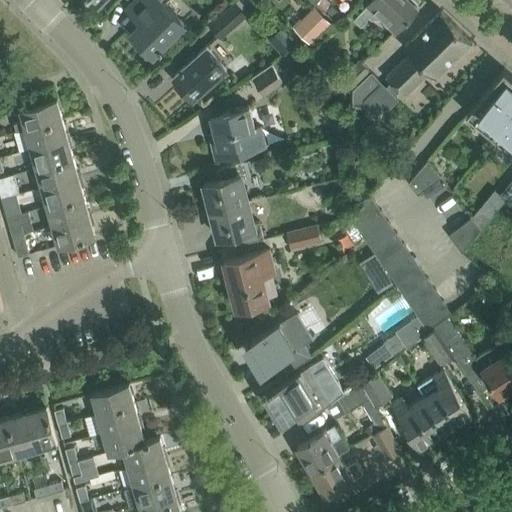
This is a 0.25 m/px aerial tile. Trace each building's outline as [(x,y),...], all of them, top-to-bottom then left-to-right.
[(164,45),(162,43),(167,38),(169,39),(175,33),(174,31),(184,21),(162,0),(134,0),(132,3),(146,17),(132,31),(134,30),(154,49),(152,51),(153,52),(160,45),(161,47),(164,45)] [(369,0),(369,1),(354,16),(361,23),(369,15),(371,17),(385,16),(386,17),(397,28),(407,17),(408,17),(410,14),(410,13),(416,6),(418,3),(414,0),(369,0)] [(236,2),(210,23),(220,36),(246,14),(236,2)] [(333,7),(328,12),(336,19),(341,14),(333,7)] [(441,9),(406,45),(412,51),(387,76),(405,94),(430,69),(437,76),(472,40),(441,9)] [(226,66),(206,44),(174,73),(194,95),(226,66)] [(271,63),(251,76),(264,96),(284,83),(271,63)] [(362,63),(346,79),(353,87),(370,70),(362,63)] [(511,74),(504,67),(467,112),(511,149),(511,74)] [(400,101),(373,73),(354,91),(353,108),(390,110),(400,101)] [(26,128),(63,118),(57,98),(58,98),(57,97),(20,108),(20,109),(23,119),(14,122),(17,131),(26,129),(26,128)] [(215,158),(266,145),(261,125),(255,127),(250,104),(211,114),(215,133),(210,134),(215,158)] [(69,137),(63,117),(63,118),(26,128),(26,129),(31,147),(68,137),(69,137)] [(68,137),(31,147),(37,166),(73,156),(68,137)] [(79,175),(74,156),(73,156),(37,166),(36,166),(42,186),(79,175)] [(418,193),(441,175),(428,158),(409,181),(418,193)] [(204,181),(211,209),(249,199),(243,177),(249,175),(245,159),(216,166),(216,168),(221,166),(223,177),(204,181)] [(0,176),(0,190),(2,197),(11,194),(10,194),(20,192),(14,173),(0,176)] [(85,195),(79,175),(42,186),(47,205),(85,195)] [(511,199),(511,178),(500,193),(510,201),(511,199)] [(14,208),(11,194),(2,197),(5,210),(14,208)] [(359,228),(383,212),(371,194),(352,217),(359,228)] [(90,214),(85,195),(47,205),(53,225),(90,214)] [(255,222),(249,199),(211,209),(218,236),(237,231),(240,241),(236,242),(236,244),(265,236),(261,220),(255,222)] [(367,239),(391,223),(383,212),(359,228),(367,239)] [(96,233),(90,214),(53,225),(58,243),(96,233)] [(481,228),(472,216),(448,233),(462,251),(481,228)] [(10,225),(12,235),(24,232),(21,222),(10,225)] [(321,238),(317,223),(289,230),(293,245),(321,238)] [(374,250),(398,234),(391,223),(367,239),(374,250)] [(29,251),(24,232),(12,235),(18,255),(29,251)] [(382,261),(406,245),(398,234),(374,250),(382,261)] [(35,271),(57,267),(52,240),(30,244),(35,271)] [(390,272),(414,256),(406,245),(382,261),(390,272)] [(236,306),(269,297),(263,272),(276,269),(270,247),(224,259),(224,260),(228,259),(232,272),(228,273),(236,306)] [(375,252),(360,261),(373,283),(379,292),(394,282),(375,252)] [(397,283),(421,267),(414,256),(390,272),(397,283)] [(405,295),(429,278),(421,267),(397,283),(405,295)] [(412,306),(436,289),(429,278),(405,295),(412,306)] [(420,317),(444,300),(436,289),(412,306),(420,317)] [(452,311),(444,300),(420,317),(428,328),(434,324),(447,314),(452,311)] [(247,339),(246,339),(261,363),(262,362),(261,361),(268,357),(279,374),(312,354),(304,342),(313,337),(296,310),(248,339),(247,339)] [(447,314),(434,324),(435,325),(454,353),(468,344),(447,314)] [(454,353),(435,325),(434,324),(428,328),(429,330),(422,334),(440,362),(454,353)] [(384,338),(365,353),(377,369),(396,354),(384,338)] [(490,346),(476,356),(492,381),(499,393),(502,391),(504,394),(511,388),(511,356),(507,350),(500,340),(490,346)] [(414,341),(405,348),(409,352),(418,345),(414,341)] [(269,388),(268,388),(282,411),(283,411),(282,410),(289,406),(300,423),(303,421),(331,400),(344,390),(323,356),(309,364),(269,388)] [(440,384),(424,394),(446,427),(472,410),(444,366),(433,373),(440,384)] [(360,380),(362,382),(374,403),(393,394),(378,369),(360,380)] [(129,381),(92,391),(97,411),(135,401),(129,381)] [(386,425),(374,403),(362,382),(338,396),(346,410),(362,400),(374,422),(368,425),(373,432),(386,425)] [(419,444),(446,427),(424,394),(409,404),(402,393),(391,400),(419,444)] [(140,420),(135,401),(97,411),(103,430),(140,420)] [(47,404),(27,409),(37,447),(57,441),(47,404)] [(54,409),(58,423),(67,420),(63,406),(54,409)] [(37,447),(27,409),(8,415),(18,452),(37,447)] [(0,457),(18,452),(8,415),(0,416),(0,457)] [(70,433),(67,420),(58,423),(62,436),(70,433)] [(145,439),(140,420),(103,430),(108,450),(123,446),(146,440),(145,439)] [(342,434),(335,422),(297,444),(311,469),(339,452),(332,440),(342,434)] [(400,448),(386,425),(373,432),(387,456),(400,448)] [(160,434),(145,439),(146,440),(123,446),(128,465),(166,455),(160,434)] [(65,448),(69,461),(78,459),(74,445),(65,448)] [(346,465),(339,452),(311,469),(325,492),(363,470),(356,458),(346,465)] [(171,474),(166,455),(128,465),(134,484),(171,474)] [(81,472),(78,459),(69,461),(73,474),(81,472)] [(171,474),(134,484),(119,489),(125,508),(139,504),(177,493),(171,474)] [(61,479),(47,483),(50,492),(64,488),(61,479)] [(50,492),(47,483),(34,487),(36,495),(50,492)] [(76,486),(80,500),(89,497),(85,483),(76,486)] [(23,490),(9,494),(11,503),(25,499),(23,490)] [(182,511),(177,493),(139,504),(141,511),(182,511),(183,511),(182,511)] [(0,505),(11,503),(9,494),(0,496),(0,505)] [(98,511),(94,496),(89,497),(80,500),(83,511),(98,511)]
